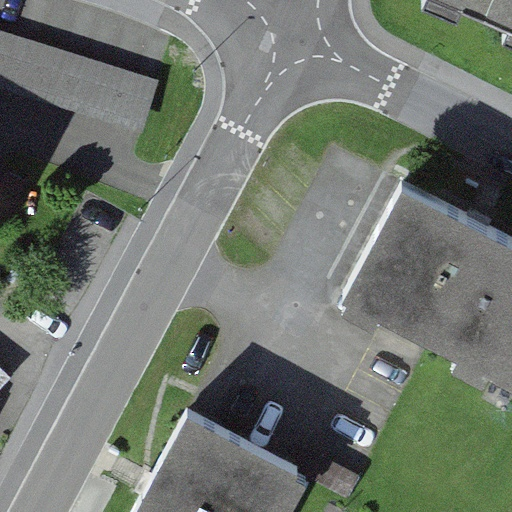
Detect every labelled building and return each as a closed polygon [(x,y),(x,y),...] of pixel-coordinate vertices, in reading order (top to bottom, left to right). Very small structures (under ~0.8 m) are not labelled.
[(511,0),(426,0),(425,5),(511,42),(511,0)] [(167,79),(0,26),(0,81),(152,128),(167,79)] [(26,184),(7,173),(0,186),(0,213),(7,218),(26,184)] [(511,239),(477,222),(395,180),(340,287),(389,312),(437,336),(511,374),(511,239)] [(275,511),(300,469),(197,411),(154,486),(139,511),(275,511)]
